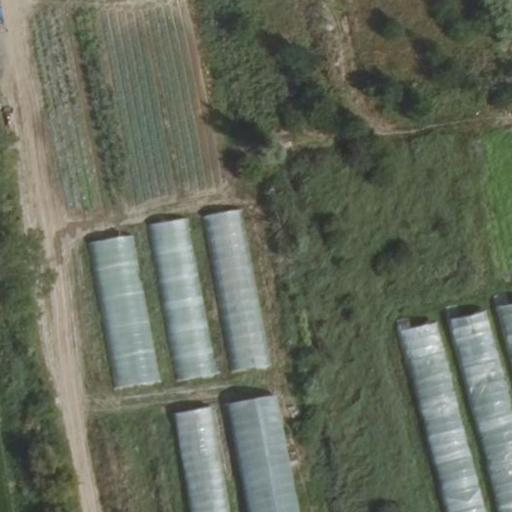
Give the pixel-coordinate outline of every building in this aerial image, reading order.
[(0,0),(0,12),(27,144),(63,137),(36,0),(0,0)] [(46,0),(73,136),(109,128),(84,0),(46,0)] [(94,0),(119,127),(155,120),(132,0),(94,0)] [(147,0),(170,118),(216,109),(195,0),(147,0)] [(169,167),(130,175),(170,369),(209,360),(169,167)] [(162,371),(121,176),(83,185),(122,379),(162,371)] [(246,211),(209,216),(229,373),(265,369),(246,211)] [(511,511),(511,406),(491,312),(454,320),(497,511),(511,511)] [(482,511),(443,325),(406,333),(443,511),(482,511)] [(229,404),(247,511),(299,511),(279,396),(229,404)] [(229,511),(212,407),(176,414),(192,511),(229,511)]
